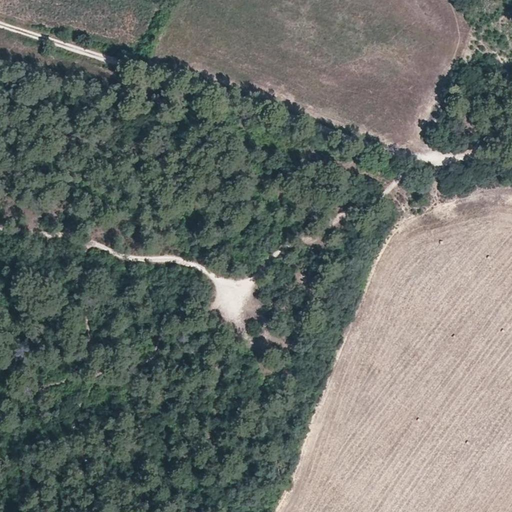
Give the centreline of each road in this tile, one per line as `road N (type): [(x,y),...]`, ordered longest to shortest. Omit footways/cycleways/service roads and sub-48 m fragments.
road 1 (track): [(0,228),(60,235),(130,260),(198,267),(229,291),(427,161),(511,159)]
road 2 (track): [(427,161),(223,83),(149,61),(103,58),(0,24)]
